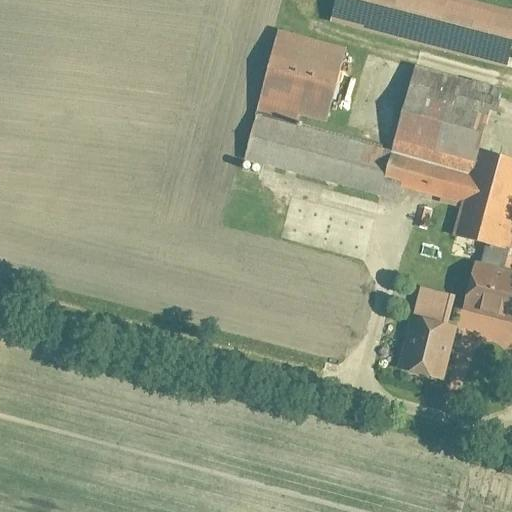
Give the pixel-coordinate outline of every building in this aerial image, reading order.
[(511,17),(450,0),(339,0),(333,22),(507,72),(511,53),(511,17)] [(277,35),(259,109),(329,126),(347,52),(277,35)] [(490,92),(415,73),(397,145),(472,164),(490,92)] [(393,210),(399,189),(468,208),(459,240),(508,254),(511,239),(511,163),(481,155),(475,175),(263,115),(248,169),(393,210)] [(511,277),(481,268),(469,310),(511,321),(511,277)] [(460,291),(425,281),(418,303),(454,313),(460,291)] [(421,312),(404,376),(442,386),(459,322),(421,312)]
